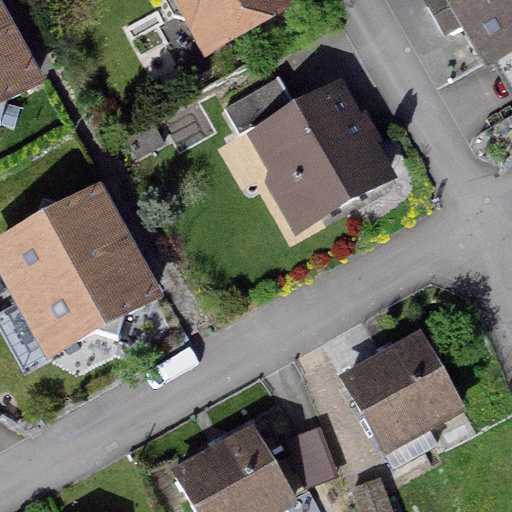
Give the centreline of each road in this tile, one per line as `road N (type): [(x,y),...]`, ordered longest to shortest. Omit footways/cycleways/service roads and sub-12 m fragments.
road 1 (residential): [(483,220),(0,488)]
road 2 (residential): [(355,0),(483,220)]
